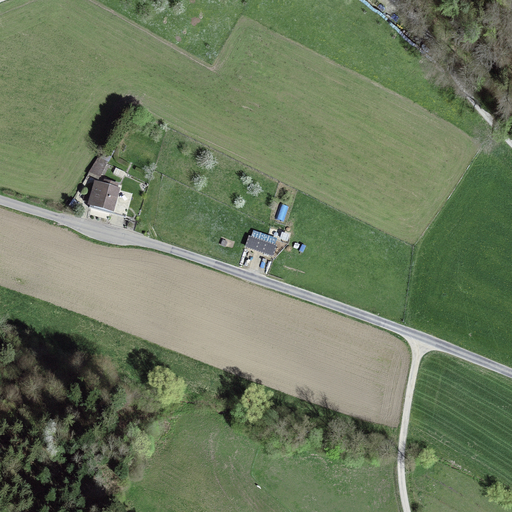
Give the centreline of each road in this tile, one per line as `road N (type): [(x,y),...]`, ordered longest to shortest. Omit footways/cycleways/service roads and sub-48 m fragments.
road 1 (unclassified): [(511,373),(258,277),(0,197)]
road 2 (track): [(403,0),(511,142)]
road 3 (track): [(420,336),(402,438),(407,511)]
